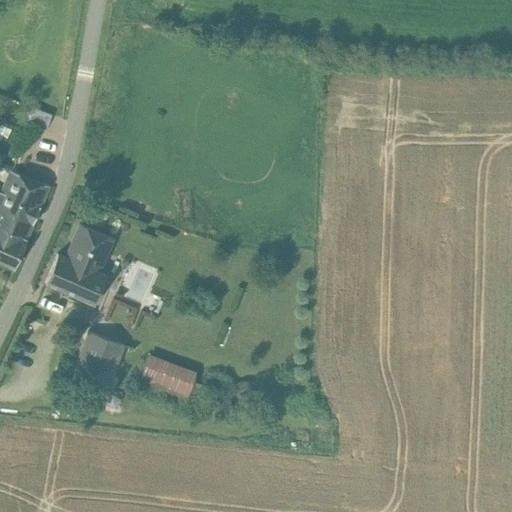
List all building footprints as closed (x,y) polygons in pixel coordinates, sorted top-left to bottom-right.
[(33,107),(28,119),(46,126),(51,114),(33,107)] [(0,263),(12,268),(48,185),(10,170),(2,192),(0,191),(0,263)] [(57,253),(44,282),(93,304),(106,274),(98,271),(113,238),(79,223),(65,256),(57,253)] [(107,387),(123,344),(88,330),(71,374),(107,387)] [(195,371),(149,354),(137,386),(183,403),(195,371)]
